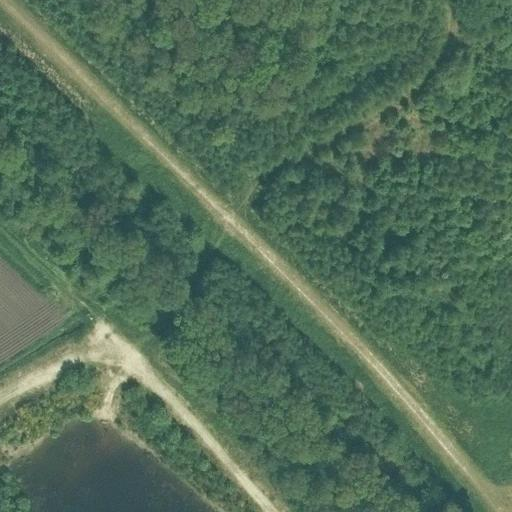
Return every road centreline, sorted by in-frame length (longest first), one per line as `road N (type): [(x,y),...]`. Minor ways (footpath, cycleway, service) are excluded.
road 1 (track): [(505,511),(380,369),(2,0)]
road 2 (track): [(226,214),(270,165),(400,93),(439,61),(449,0)]
road 3 (track): [(278,511),(138,357)]
